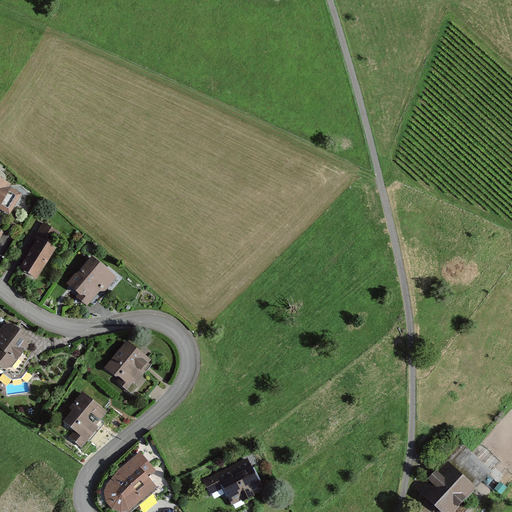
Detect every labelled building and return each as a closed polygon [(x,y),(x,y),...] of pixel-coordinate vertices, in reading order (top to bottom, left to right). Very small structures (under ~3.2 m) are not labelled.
[(0,174),(0,208),(9,214),(22,194),(9,186),(11,182),(0,174)] [(16,266),(36,279),(56,249),(52,246),(60,232),(44,222),(16,266)] [(92,256),(69,284),(92,304),(116,276),(92,256)] [(5,327),(0,333),(0,369),(4,373),(14,370),(30,348),(30,342),(24,338),(24,332),(14,325),(5,327)] [(153,360),(127,340),(105,368),(130,388),(153,360)] [(106,411),(84,394),(71,411),(74,413),(65,424),(76,432),(70,439),(84,450),(100,428),(95,425),(106,411)] [(447,460),(474,483),(485,470),(459,447),(447,460)] [(120,511),(127,509),(156,487),(147,475),(155,470),(140,451),(117,469),(108,479),(105,484),(102,492),(105,499),(109,505),(120,511)] [(414,487),(442,511),(448,511),(474,483),(447,460),(442,455),(414,487)] [(248,458),(203,480),(210,494),(223,488),(230,503),(263,488),(248,458)]
